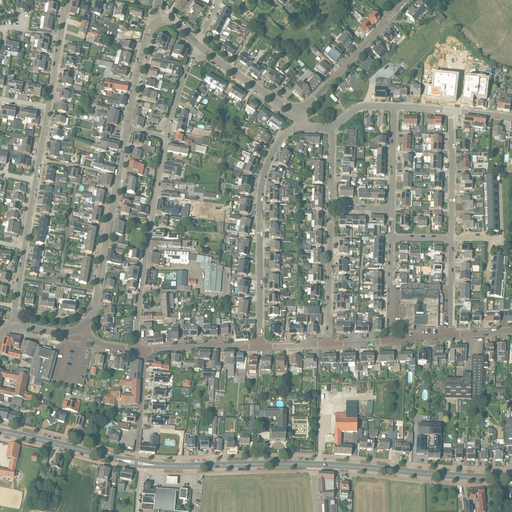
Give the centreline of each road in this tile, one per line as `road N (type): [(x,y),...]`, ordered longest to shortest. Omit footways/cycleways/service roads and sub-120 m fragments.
road 1 (secondary): [(511,477),(315,464),(157,465),(0,431)]
road 2 (residential): [(259,346),(262,179),(277,143),(300,128)]
road 3 (residential): [(134,349),(166,138)]
road 4 (tertiary): [(81,326),(96,297),(125,128)]
road 5 (tertiary): [(298,110),(406,0)]
road 6 (residential): [(328,344),(330,207)]
road 7 (residential): [(451,238),(450,109)]
road 8 (tertiary): [(298,110),(197,44)]
